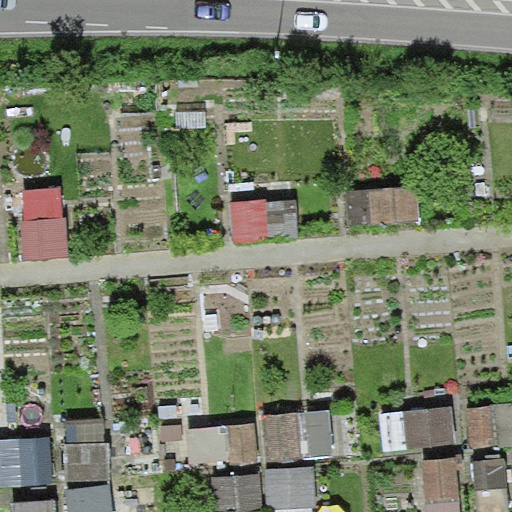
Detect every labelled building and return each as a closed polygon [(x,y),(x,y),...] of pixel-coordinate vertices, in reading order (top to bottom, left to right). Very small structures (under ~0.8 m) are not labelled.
[(420,185),(347,188),(348,223),(422,220),(420,185)] [(295,199),(235,203),(238,240),(298,236),(295,199)] [(72,219),(58,220),(60,242),(74,241),(72,219)] [(58,220),(22,223),(24,256),(61,253),(60,242),(58,220)] [(511,401),(469,407),(474,449),(511,444),(511,401)] [(455,404),(384,409),(387,446),(458,440),(455,404)] [(331,411),(263,416),(267,459),(334,453),(331,411)] [(107,422),(63,423),(65,478),(110,478),(107,422)] [(256,422),(229,423),(231,461),(258,460),(256,422)] [(16,445),(0,445),(0,483),(16,482),(16,490),(57,487),(54,434),(15,437),(16,445)] [(466,511),(461,455),(422,459),(427,511),(466,511)] [(505,458),(474,461),(478,511),(509,508),(505,458)] [(312,466),(265,467),(267,505),(313,503),(312,466)] [(260,472),(214,475),(217,507),(262,504),(260,472)] [(148,511),(146,479),(110,482),(112,511),(148,511)] [(112,511),(110,482),(66,487),(69,511),(112,511)] [(58,511),(57,497),(14,502),(14,511),(58,511)]
